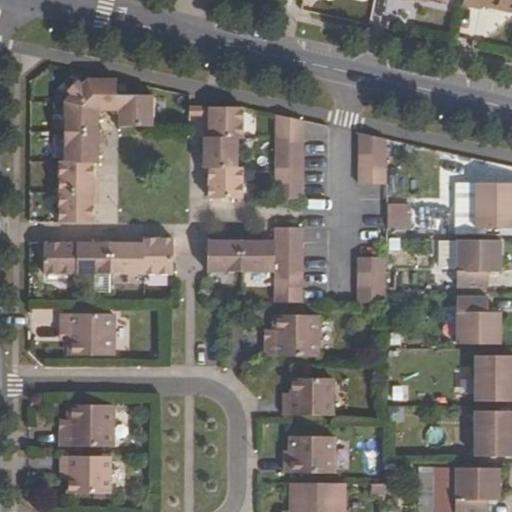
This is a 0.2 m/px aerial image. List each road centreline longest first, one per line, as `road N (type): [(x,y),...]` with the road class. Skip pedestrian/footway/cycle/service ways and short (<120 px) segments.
road 1 (residential): [(51,0),(511,108)]
road 2 (residential): [(227,511),(236,427),(222,398),(207,389),(0,385)]
